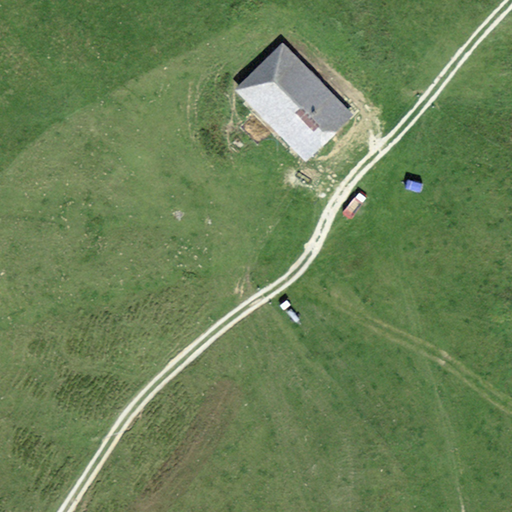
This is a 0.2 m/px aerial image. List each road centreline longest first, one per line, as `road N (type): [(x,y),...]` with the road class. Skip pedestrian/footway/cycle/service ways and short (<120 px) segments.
road 1 (track): [(511,0),(379,148),(334,185),(325,246),(165,386),(67,511)]
road 2 (track): [(445,357),(282,285)]
